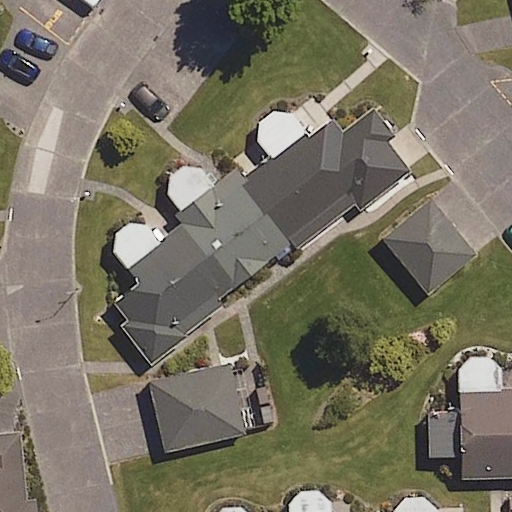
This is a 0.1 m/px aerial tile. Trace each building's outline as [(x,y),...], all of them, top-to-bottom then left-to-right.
[(113,247),(114,251),(139,284),(109,307),(150,362),(221,308),(214,300),(273,255),(278,262),(356,203),(360,209),(411,170),(367,112),(340,133),(315,100),(295,115),(292,113),(288,111),(283,110),(279,109),(275,110),(271,111),(267,113),(263,115),(260,118),(258,122),(256,126),(255,130),(254,135),(255,139),(256,143),(256,144),(234,161),(239,168),(227,177),(209,152),(205,151),(200,150),(196,150),(191,150),(187,152),(183,153),(179,155),(175,158),(172,161),(169,165),(167,169),(165,173),(164,177),(164,182),(164,187),(182,211),(152,233),(146,226),(143,225),(140,223),(137,223),(133,223),(129,223),(126,224),(123,226),(120,228),(118,230),(116,233),(114,237),(113,240),(113,244),(113,247)] [(473,257),(429,203),(384,239),(428,294),(473,257)] [(511,377),(498,378),(498,368),(496,365),(494,363),(491,361),(489,359),(486,358),(483,358),(479,357),(476,357),(473,358),(470,359),(467,360),(464,361),(462,363),(460,366),(458,368),(459,412),(428,412),(429,455),(461,455),(461,477),(511,476),(511,377)] [(151,383),(167,451),(272,426),(260,371),(231,378),(228,365),(151,383)] [(0,511),(33,511),(33,499),(24,500),(15,407),(0,408),(0,511)] [(432,511),(431,509),(429,507),(426,504),(423,502),(420,500),(416,499),(412,499),(409,499),(405,500),(402,501),(398,503),(396,506),(393,509),(391,511),(350,511),(350,500),(327,501),(326,498),(323,495),(321,493),(318,491),(314,490),(311,489),(308,489),(304,489),(301,490),(298,491),(295,493),(292,495),(290,497),(288,500),(286,503),(286,511),(246,511),(245,509),(242,507),(238,505),(235,504),(231,503),(227,504),(223,504),(220,506),(216,508),(213,510),(212,511),(432,511)]
